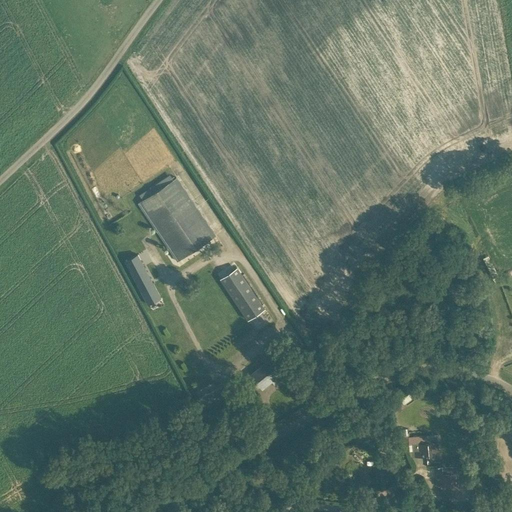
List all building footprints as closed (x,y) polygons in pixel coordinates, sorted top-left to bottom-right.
[(138,204),(175,259),(178,262),(216,237),(177,178),(138,204)] [(126,264),(147,305),(159,299),(137,258),(126,264)] [(260,308),(236,264),(217,274),(241,318),(260,308)] [(252,377),(263,390),(276,380),(278,382),(286,377),(273,361),(252,377)] [(222,386),(199,398),(204,406),(205,408),(224,398),(223,396),(226,394),(222,386)] [(400,399),(388,408),(392,413),(397,409),(404,404),(400,399)] [(430,434),(408,436),(409,451),(414,450),(414,456),(438,454),(437,442),(431,442),(430,434)] [(386,439),(382,446),(389,450),(393,443),(386,439)] [(376,475),(372,475),(373,481),(391,480),(390,468),(378,469),(376,469),(376,475)] [(436,479),(436,485),(441,485),(441,493),(454,493),(454,485),(460,485),(460,472),(440,473),(441,479),(436,479)] [(394,508),(394,511),(412,511),(412,501),(398,502),(399,508),(394,508)]
